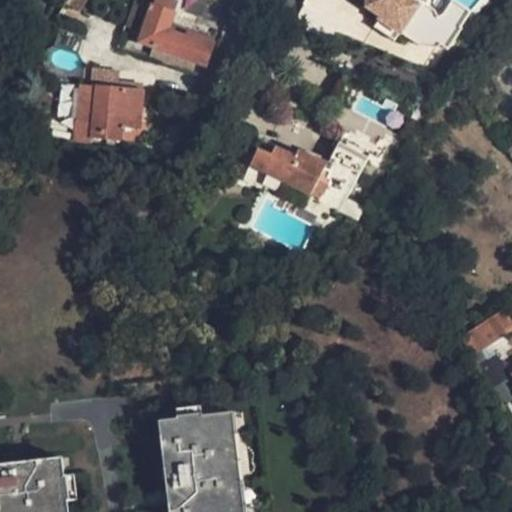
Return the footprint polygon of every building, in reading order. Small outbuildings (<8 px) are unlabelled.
[(65,0),(63,3),(80,13),(87,0),(65,0)] [(152,42),(148,52),(189,68),(193,58),(202,62),(210,41),(184,31),(183,34),(166,27),(172,10),(150,1),(146,0),(131,0),(125,20),(142,27),(138,37),(152,42)] [(150,0),(150,1),(172,10),(175,0),(150,0)] [(369,0),(370,4),(385,13),(383,15),(405,28),(424,40),(442,43),(445,39),(452,44),(466,23),(465,22),(444,10),(439,10),(438,6),(430,1),(423,0),(369,0)] [(450,0),(444,10),(465,22),(474,6),(464,0),(450,0)] [(399,37),(405,28),(383,15),(378,24),(399,37)] [(184,31),(210,41),(212,36),(186,26),(184,31)] [(145,90),(97,85),(92,136),(122,141),(123,126),(141,128),(145,90)] [(509,151),(511,148),(511,125),(499,108),(484,119),(509,151)] [(251,165),(264,172),(313,195),(314,192),(324,197),(331,182),(327,180),(331,173),(325,171),(328,164),(303,151),(299,160),(275,149),(272,156),(258,150),(251,165)] [(511,317),(502,303),(462,330),(474,347),(511,322),(511,317)] [(496,349),(480,359),(492,381),(509,371),(496,349)] [(227,412),(237,511),(248,511),(237,411),(227,412)] [(237,511),(227,412),(157,420),(167,500),(168,511),(237,511)] [(0,511),(68,511),(61,456),(22,461),(0,463),(0,511)]
